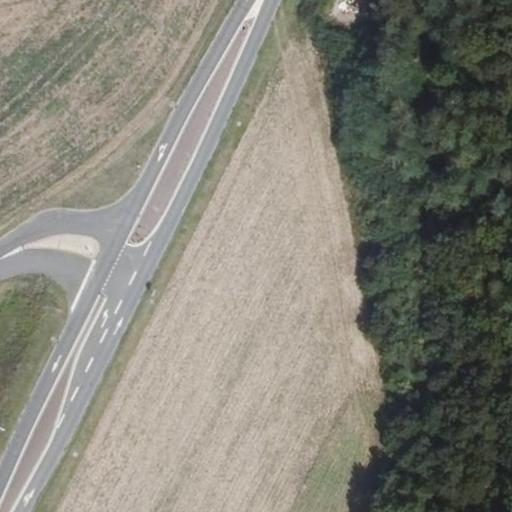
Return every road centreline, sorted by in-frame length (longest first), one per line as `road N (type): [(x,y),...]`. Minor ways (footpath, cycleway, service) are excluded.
road 1 (secondary): [(143,277),(269,0)]
road 2 (secondary): [(245,0),(117,232)]
road 3 (secondary): [(91,279),(0,476)]
road 4 (secondary): [(64,429),(143,277)]
road 5 (secondary): [(64,429),(119,282)]
road 6 (tertiary): [(117,232),(94,224),(40,226),(0,251)]
